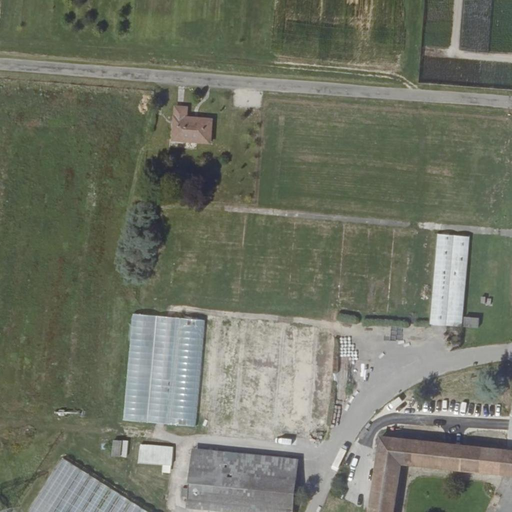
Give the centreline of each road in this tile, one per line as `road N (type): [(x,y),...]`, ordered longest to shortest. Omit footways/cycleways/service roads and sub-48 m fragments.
road 1 (tertiary): [(511,106),(0,65)]
road 2 (residential): [(340,443),(181,438),(178,511)]
